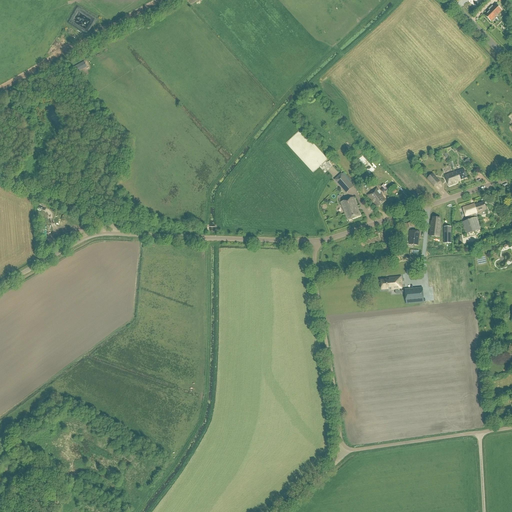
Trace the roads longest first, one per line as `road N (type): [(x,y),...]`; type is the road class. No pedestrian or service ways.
road 1 (unclassified): [(345,448),(315,241)]
road 2 (tertiary): [(315,241),(511,176)]
road 3 (tertiary): [(315,241),(118,233)]
road 4 (track): [(0,90),(158,0)]
road 5 (unclassified): [(345,448),(480,432)]
road 6 (tertiary): [(0,285),(94,234),(118,233)]
road 7 (unclassified): [(118,233),(0,177)]
